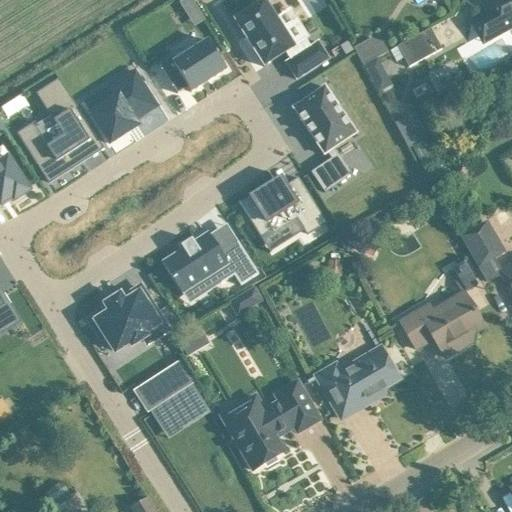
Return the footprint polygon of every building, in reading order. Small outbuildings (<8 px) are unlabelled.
[(191,0),(184,0),(179,4),(186,15),(197,8),(191,0)] [(511,0),(482,0),(481,1),(488,13),(472,22),(484,44),(511,28),(511,0)] [(264,1),(234,21),(264,67),(286,53),(290,61),(285,64),(296,81),(329,60),(318,43),(310,48),(305,40),(293,47),(264,1)] [(442,51),(431,29),(398,47),(398,48),(390,52),(396,63),(404,59),(408,68),(442,51)] [(371,39),(353,49),(362,66),(376,58),(388,52),(383,43),(371,39)] [(169,60),(160,66),(178,94),(188,87),(190,92),(224,70),(207,43),(173,65),(169,60)] [(376,58),(362,66),(369,78),(379,73),(381,67),(376,58)] [(124,94),(91,115),(110,144),(127,132),(125,129),(128,127),(127,126),(156,107),(134,73),(117,84),(124,94)] [(33,124),(16,134),(49,185),(83,163),(75,151),(88,142),(71,115),(78,111),(58,80),(35,95),(49,117),(62,137),(47,147),(33,124)] [(324,87),(292,109),(324,156),(327,154),(331,159),(311,173),(324,193),(351,175),(333,149),(356,134),(324,87)] [(392,104),(385,108),(393,123),(410,113),(407,108),(402,105),(397,104),(392,104)] [(414,112),(393,124),(408,150),(428,139),(414,112)] [(0,205),(11,198),(13,201),(27,192),(7,160),(0,163),(0,205)] [(468,168),(456,166),(454,177),(466,179),(468,168)] [(240,203),(238,204),(261,240),(296,218),(307,235),(324,225),(324,226),(327,224),(298,179),(295,180),(296,182),(281,192),(276,184),(265,192),(263,190),(250,198),(251,200),(242,206),(240,203)] [(459,237),(479,270),(506,254),(487,221),(459,237)] [(182,250),(161,263),(182,296),(214,276),(220,286),(234,277),(241,287),(258,276),(237,243),(221,253),(208,233),(193,242),(192,240),(190,241),(192,243),(183,249),(182,246),(180,247),(182,250)] [(366,239),(360,251),(372,257),(378,245),(377,245),(367,240),(366,239)] [(341,261),(328,261),(328,274),(341,274),(341,261)] [(463,261),(452,268),(467,292),(478,285),(463,261)] [(511,265),(499,273),(508,287),(511,294),(511,265)] [(104,309),(86,320),(100,342),(103,340),(114,356),(129,347),(131,350),(143,342),(147,348),(171,332),(141,285),(122,297),(120,294),(102,305),(104,309)] [(229,304),(237,318),(262,303),(255,289),(229,304)] [(0,332),(20,320),(3,292),(0,293),(0,332)] [(435,340),(446,359),(461,350),(456,341),(481,326),(461,292),(433,309),(430,305),(400,323),(416,351),(435,340)] [(201,331),(179,343),(187,357),(209,345),(201,331)] [(379,392),(398,381),(381,351),(343,373),(337,362),(314,375),(341,420),(369,404),(365,398),(378,390),(379,392)] [(179,362),(133,392),(147,414),(149,412),(177,394),(193,384),(179,362)] [(261,415),(252,401),(222,419),(253,472),(283,454),(274,439),(276,438),(277,438),(277,437),(278,436),(278,435),(277,435),(277,434),(285,429),(285,430),(286,431),(287,431),(290,430),(294,428),(297,433),(318,421),(297,385),(274,399),(278,405),(261,415)] [(177,394),(149,412),(161,431),(178,420),(173,414),(185,406),(177,394)] [(336,416),(313,427),(337,479),(360,469),(336,416)] [(224,430),(167,456),(185,495),(242,468),(224,430)] [(62,484),(67,495),(82,487),(76,477),(62,484)] [(155,511),(147,498),(130,508),(132,511),(155,511)]
